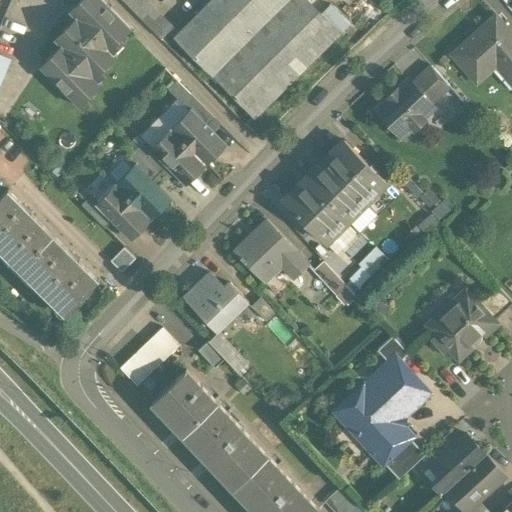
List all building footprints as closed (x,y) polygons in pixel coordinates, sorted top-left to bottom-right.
[(130,28),(102,0),(82,0),(71,12),(77,17),(72,22),(73,23),(56,40),(62,46),(47,61),(46,60),(40,66),(78,104),(101,82),(95,76),(116,56),(109,48),(130,28)] [(339,32),(307,0),(216,0),(176,40),(253,117),(339,32)] [(471,35),(451,53),(476,81),(502,57),(511,67),(511,33),(497,18),(475,38),(471,35)] [(0,79),(8,56),(0,53),(0,79)] [(430,66),(411,83),(430,104),(450,87),(430,66)] [(408,80),(376,110),(401,137),(411,127),(413,130),(425,119),(423,117),(433,107),(430,104),(411,83),(408,80)] [(214,118),(190,95),(180,105),(188,113),(189,112),(205,127),(214,118)] [(205,127),(189,112),(188,113),(171,130),(200,160),(212,148),(211,147),(214,146),(216,145),(217,142),(216,139),(205,127)] [(200,160),(171,130),(152,148),(167,164),(179,175),(182,176),(185,176),(187,173),(187,170),(189,172),(200,160)] [(152,148),(145,140),(135,149),(159,173),(167,164),(152,148)] [(343,140),(283,201),(323,242),(331,234),(332,236),(354,214),(352,212),(374,190),(376,192),(385,183),(343,140)] [(159,173),(135,149),(125,159),(133,167),(134,166),(150,182),(159,173)] [(133,167),(116,185),(146,215),(157,203),(156,201),(158,201),(160,200),(161,199),(162,196),(161,194),(161,193),(150,182),(134,166),(133,167)] [(97,203),(113,219),(124,230),(127,231),(130,230),(132,228),(133,225),(134,226),(146,215),(116,185),(97,203)] [(52,235),(7,190),(0,196),(0,250),(18,269),(52,235)] [(113,219),(97,203),(90,195),(81,204),(104,228),(113,219)] [(308,264),(266,220),(265,221),(266,222),(249,239),(248,238),(235,251),(240,257),(239,258),(244,264),(246,263),(262,279),(277,263),(293,279),(308,264)] [(52,235),(18,269),(64,314),(97,280),(52,235)] [(135,258),(124,247),(110,261),(120,272),(135,258)] [(345,287),(324,263),(314,273),(335,296),(345,287)] [(211,272),(184,298),(217,331),(248,302),(229,282),(224,287),(211,272)] [(511,302),(496,285),(475,304),(493,323),(511,305),(511,302)] [(465,294),(430,326),(437,334),(435,335),(435,344),(440,349),(449,350),(451,348),(457,356),(469,345),(470,339),(475,334),(481,334),(493,323),(475,304),(475,298),(471,294),(465,294)] [(260,296),(250,306),(265,321),(274,311),(260,296)] [(163,327),(121,367),(138,384),(179,344),(163,327)] [(392,337),(377,351),(388,363),(394,357),(399,362),(407,354),(392,337)] [(225,360),(208,341),(198,350),(215,369),(225,360)] [(399,362),(394,357),(388,363),(336,411),(383,462),(409,438),(411,436),(402,427),(403,416),(427,393),(399,362)] [(185,371),(156,400),(180,425),(176,429),(183,436),(187,433),(217,403),(185,371)] [(269,455),(217,403),(187,433),(209,455),(205,460),(212,466),(216,462),(238,485),(269,455)] [(451,430),(425,455),(433,463),(459,439),(451,430)] [(433,463),(430,466),(438,475),(434,485),(442,494),(446,490),(484,455),(465,434),(459,439),(433,463)] [(409,438),(383,462),(398,479),(424,455),(409,438)] [(317,511),(320,510),(269,455),(238,485),(237,487),(258,509),(254,511),(317,511)] [(484,455),(446,490),(464,510),(465,511),(477,500),(504,476),(484,455)] [(343,485),(324,503),(332,511),(350,511),(359,503),(343,485)] [(477,500),(465,511),(464,510),(462,511),(481,511),(485,509),(477,500)] [(511,511),(511,501),(500,511),(511,511)] [(368,511),(359,503),(350,511),(368,511)]
